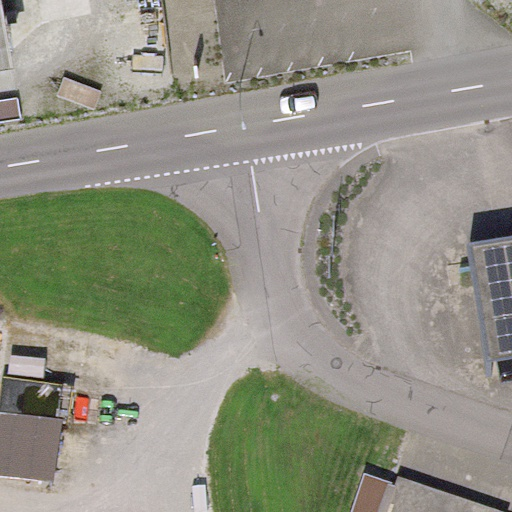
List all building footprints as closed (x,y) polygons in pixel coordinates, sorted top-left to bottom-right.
[(0,0),(0,59),(28,55),(30,32),(45,21),(89,14),(87,0),(0,0)] [(511,267),(480,273),(501,387),(511,384),(511,267)] [(76,390),(8,380),(0,438),(0,483),(62,492),(76,390)] [(385,511),(394,486),(370,479),(359,511),(385,511)] [(489,511),(408,483),(397,511),(489,511)]
